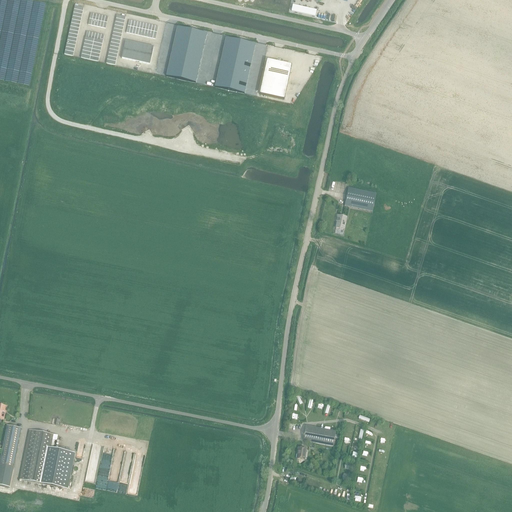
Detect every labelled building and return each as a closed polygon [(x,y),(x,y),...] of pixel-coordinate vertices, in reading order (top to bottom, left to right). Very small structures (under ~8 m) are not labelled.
[(167,72),(166,77),(196,83),(207,34),(177,27),(176,33),(175,37),(167,72)] [(226,38),(215,88),(244,94),(255,45),(226,38)] [(267,60),(259,95),(284,100),(292,66),(267,60)] [(344,206),(372,212),(376,194),(348,188),(344,206)] [(336,228),(344,230),(347,217),(337,216),(337,219),(336,228)] [(0,459),(0,486),(10,488),(21,429),(7,426),(0,459)] [(335,439),(338,440),(339,436),(338,436),(336,435),(336,433),(309,428),(306,427),(304,439),(303,442),(333,447),(335,439)] [(19,480),(67,489),(74,454),(55,450),(58,436),(29,431),(19,480)] [(296,459),(304,461),(306,449),(301,448),(301,449),(298,449),(296,459)] [(98,482),(98,474),(88,473),(87,481),(98,482)]
